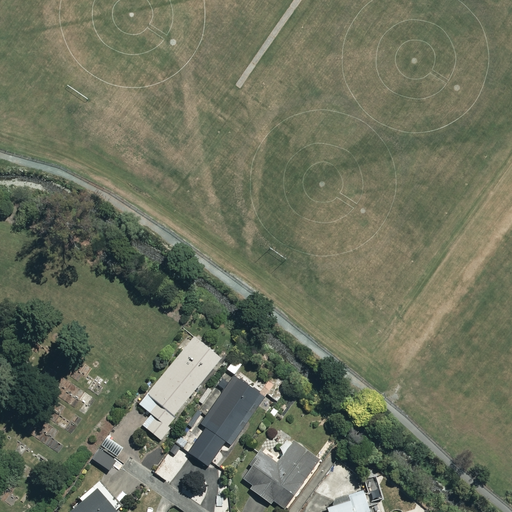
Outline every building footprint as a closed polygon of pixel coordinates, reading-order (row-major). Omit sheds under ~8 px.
[(223,362),(195,340),(141,407),(153,416),(144,427),(160,440),(223,362)] [(187,459),(190,455),(210,469),(228,443),(231,446),(264,397),(236,378),(203,426),(207,429),(195,448),(186,442),(178,454),(187,459)] [(126,450),(108,439),(98,455),(121,470),(126,462),(120,458),(126,450)] [(254,469),(245,482),(254,487),(251,491),(273,506),(275,503),(287,511),(321,463),(295,445),(280,467),(261,454),(252,468),(254,469)] [(125,471),(108,470),(107,479),(125,480),(125,471)] [(124,511),(102,484),(73,507),(76,511),(124,511)] [(372,511),(367,494),(352,498),(354,505),(331,511),(372,511)]
